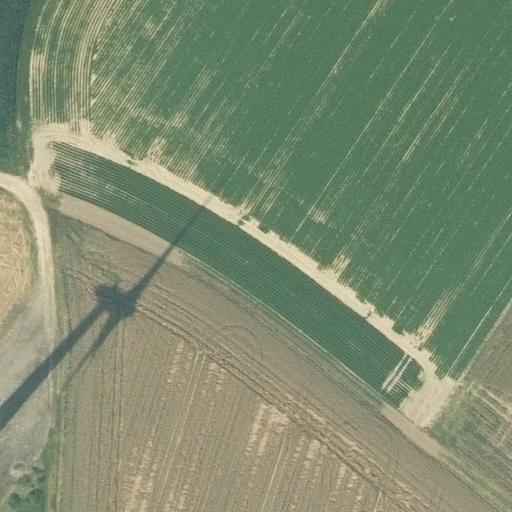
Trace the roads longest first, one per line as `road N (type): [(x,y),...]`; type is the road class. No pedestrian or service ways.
road 1 (track): [(0,177),(39,186),(235,291),(504,511)]
road 2 (track): [(52,511),(63,316),(25,151),(26,50),(44,0)]
